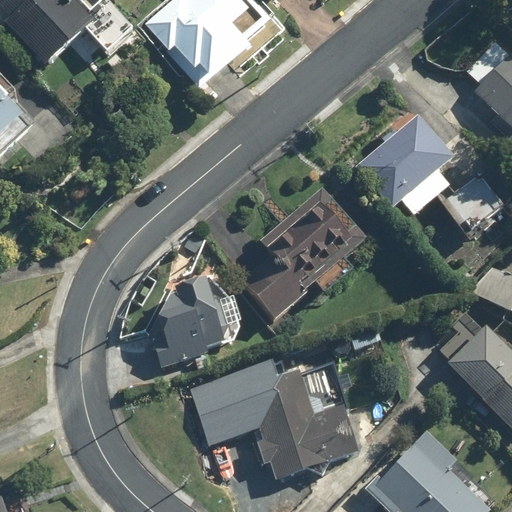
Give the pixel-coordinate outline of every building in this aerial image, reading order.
[(0,0),(0,9),(10,20),(4,26),(45,71),(87,34),(107,57),(133,34),(104,1),(90,14),(77,0),(0,0)] [(198,92),(249,48),(232,28),(248,14),(236,0),(193,0),(188,5),(183,0),(177,0),(145,27),(152,35),(150,37),(198,92)] [(511,54),(473,95),(511,131),(511,140),(506,146),(511,151),(511,54)] [(0,139),(23,119),(0,94),(0,139)] [(444,211),(465,239),(470,245),(490,230),(486,224),(504,210),(480,177),(454,196),(450,191),(437,176),(454,161),(417,117),(355,170),(392,214),(400,206),(414,222),(437,202),(444,211)] [(365,245),(322,192),(259,244),(270,259),(239,284),(273,326),(317,290),(324,299),(354,274),(344,262),(365,245)] [(511,314),(511,279),(491,270),(477,301),(511,316),(511,314)] [(214,308),(213,308),(205,283),(173,293),(157,323),(162,341),(153,343),(161,371),(208,358),(207,352),(224,347),(214,308)] [(511,350),(508,346),(504,350),(486,332),(448,368),(511,434),(511,350)] [(275,484),(358,459),(343,411),(313,420),(299,374),(251,388),(248,377),(215,387),(236,457),(258,450),(263,469),(270,467),(275,484)] [(487,511),(494,505),(455,468),(457,467),(426,437),(381,483),(377,479),(364,492),(373,500),(360,511),(487,511)]
